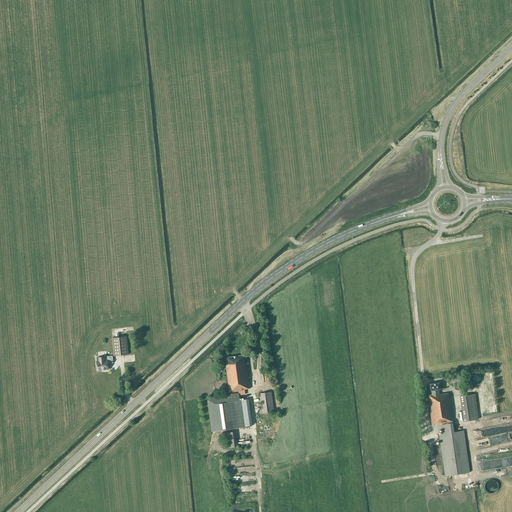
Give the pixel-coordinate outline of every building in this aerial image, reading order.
[(113,356),(128,354),(127,337),(112,338),(113,356)] [(226,358),(227,362),(226,363),(230,392),(240,391),(241,395),(245,394),(245,390),(245,389),(250,388),(247,365),(246,365),(245,362),(244,362),(244,355),(239,356),(231,357),(226,358)] [(105,360),(97,361),(97,369),(102,368),(102,370),(108,369),(108,364),(113,363),(112,356),(105,357),(105,360)] [(439,434),(445,476),(470,472),(464,431),(454,432),(452,421),(453,421),(449,393),(440,394),(439,390),(440,389),(439,383),(430,384),(431,391),(432,391),(432,395),(428,395),(432,425),(442,424),(443,434),(439,434)] [(259,394),(262,413),(274,412),(271,392),(259,394)] [(252,426),(248,399),(239,400),(238,393),(209,397),(209,400),(207,400),(212,431),(250,426),(252,426)] [(460,396),(464,422),(479,420),(475,394),(460,396)] [(235,440),(234,432),(224,433),(226,448),(236,446),(238,446),(238,439),(235,440)]
